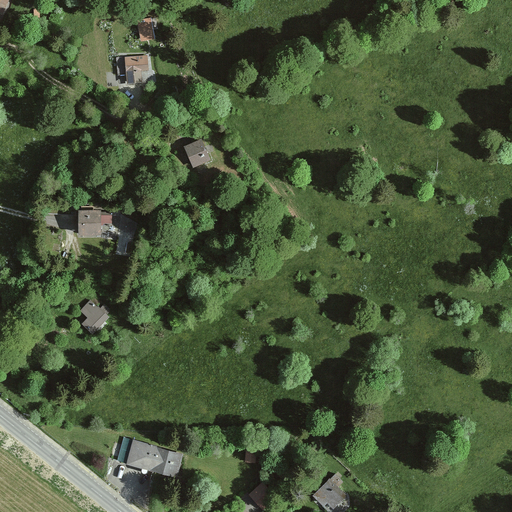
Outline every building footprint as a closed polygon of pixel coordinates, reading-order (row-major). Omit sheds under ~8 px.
[(9,0),(0,0),(0,15),(2,17),(9,0)] [(154,17),(139,18),(140,39),(155,38),(154,17)] [(146,57),(123,58),(124,84),(147,84),(146,57)] [(198,143),(183,148),(189,164),(203,158),(198,143)] [(111,213),(76,212),(75,238),(111,238),(111,213)] [(94,304),(76,316),(91,336),(109,323),(94,304)] [(182,452),(131,439),(124,467),(175,480),(182,452)] [(247,448),(247,460),(257,460),(258,449),(247,448)] [(340,483),(344,479),(336,471),(314,492),(331,510),(350,493),(340,483)] [(250,494),(266,508),(282,491),(266,477),(250,494)]
